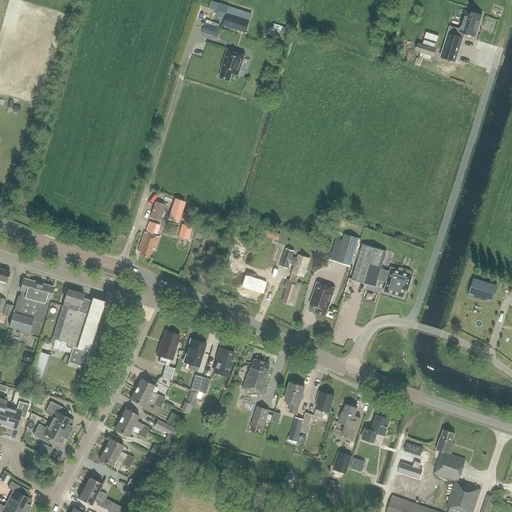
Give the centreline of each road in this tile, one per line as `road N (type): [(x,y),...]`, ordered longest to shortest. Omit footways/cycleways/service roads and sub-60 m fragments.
road 1 (unclassified): [(410,324),(511,24)]
road 2 (residential): [(57,496),(158,282)]
road 3 (tertiary): [(349,370),(158,282)]
road 4 (tertiary): [(511,429),(349,370)]
road 5 (tertiary): [(158,282),(0,225)]
